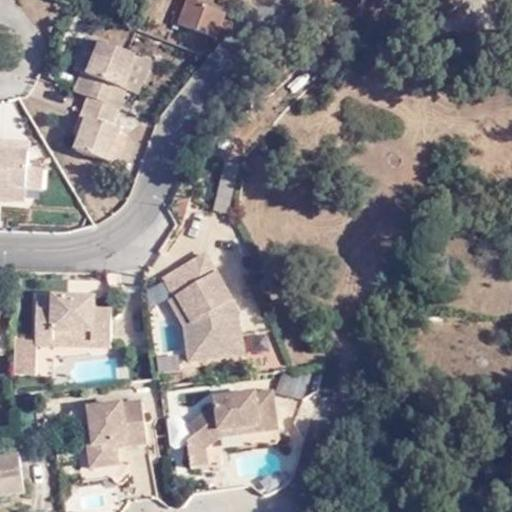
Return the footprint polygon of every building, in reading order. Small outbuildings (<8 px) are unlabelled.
[(212,29),(223,3),(215,0),(171,0),(168,10),(212,29)] [(87,89),(108,98),(116,79),(122,81),(135,49),(102,36),(99,43),(89,68),(82,65),(73,83),(87,89)] [(92,40),(82,65),(89,68),(99,43),(92,40)] [(135,49),(122,81),(139,88),(152,56),(135,49)] [(111,119),(118,102),(108,98),(87,89),(79,108),(87,112),(80,129),(75,142),(108,155),(115,136),(120,123),(111,119)] [(72,126),(80,129),(87,112),(79,108),(72,126)] [(0,130),(0,194),(26,197),(28,176),(30,147),(17,145),(0,143),(0,138),(0,137),(0,131),(0,130)] [(124,138),(115,136),(108,155),(117,159),(124,138)] [(18,138),(0,137),(0,138),(0,143),(17,145),(18,138)] [(28,176),(26,197),(44,198),(44,177),(28,176)] [(191,326),(197,366),(243,359),(237,318),(205,258),(162,283),(172,302),(175,300),(191,326)] [(188,367),(197,366),(191,326),(175,300),(172,302),(167,306),(183,332),(188,367)] [(34,304),(35,318),(52,318),(52,304),(34,304)] [(35,318),(35,348),(35,351),(53,351),(54,347),(53,338),(93,338),(93,347),(112,346),(112,319),(94,319),(94,305),(52,304),(52,318),(35,318)] [(53,338),(54,347),(93,347),(93,338),(53,338)] [(113,355),(112,346),(93,347),(93,355),(113,355)] [(35,348),(14,348),(13,372),(15,385),(35,385),(35,358),(35,351),(35,348)] [(168,431),(170,451),(183,459),(189,448),(195,442),(207,456),(221,444),(221,435),(243,434),(243,442),(280,437),(275,398),(217,406),(218,413),(202,421),(192,435),(182,422),(174,422),(168,431)] [(142,410),(89,417),(91,437),(86,438),(89,477),(118,473),(116,457),(148,452),(142,410)] [(221,435),(221,444),(243,442),(243,434),(221,435)] [(195,442),(189,448),(192,474),(208,471),(207,456),(195,442)] [(0,465),(0,505),(23,502),(18,462),(0,465)]
